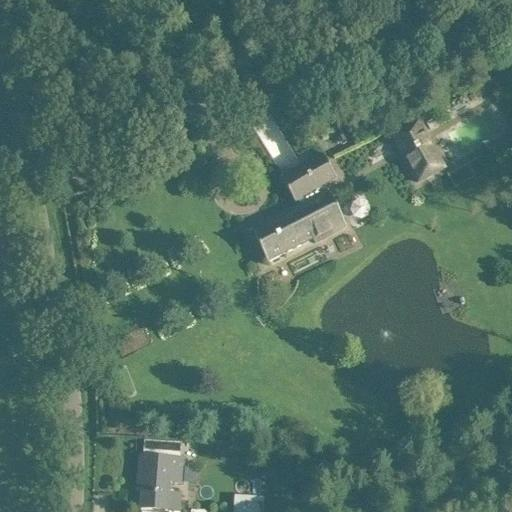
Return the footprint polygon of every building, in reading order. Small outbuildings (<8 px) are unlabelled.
[(256,130),(274,169),(295,160),(278,121),(256,130)] [(417,183),(444,169),(418,122),(391,137),(417,183)] [(299,206),(250,231),(266,263),(312,240),(314,244),(346,228),(327,192),(324,194),(321,188),(335,179),(321,155),(280,179),(294,203),(297,202),(299,206)] [(177,445),(144,443),(143,456),(140,456),(138,484),(142,485),(141,509),(179,511),(180,493),(168,492),(169,483),(181,484),(182,466),(182,459),(176,459),(177,445)] [(182,459),(182,466),(196,467),(197,448),(183,447),(182,459)] [(233,511),(262,511),(263,495),(234,494),(233,511)]
